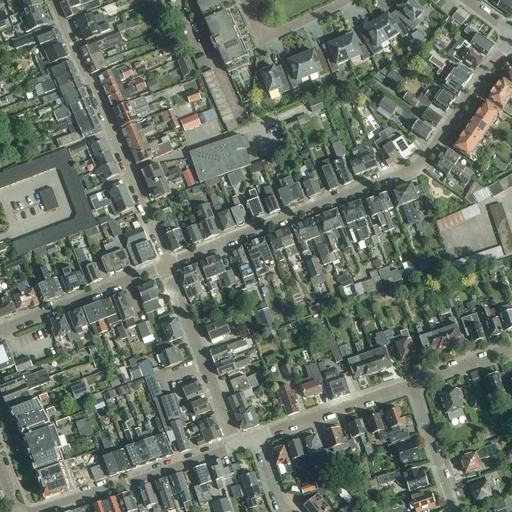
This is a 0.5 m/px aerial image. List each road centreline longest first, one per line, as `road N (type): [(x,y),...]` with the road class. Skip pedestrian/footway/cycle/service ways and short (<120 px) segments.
road 1 (residential): [(166,266),(411,170),(511,38)]
road 2 (residential): [(53,0),(166,266)]
road 3 (residential): [(236,446),(35,511)]
road 4 (residential): [(236,446),(166,266)]
road 5 (residential): [(0,331),(166,266)]
road 6 (residential): [(412,384),(256,438)]
road 7 (residential): [(176,0),(194,43),(218,61),(244,120)]
road 8 (residential): [(246,0),(263,40),(350,0)]
road 9 (residential): [(455,511),(412,384)]
